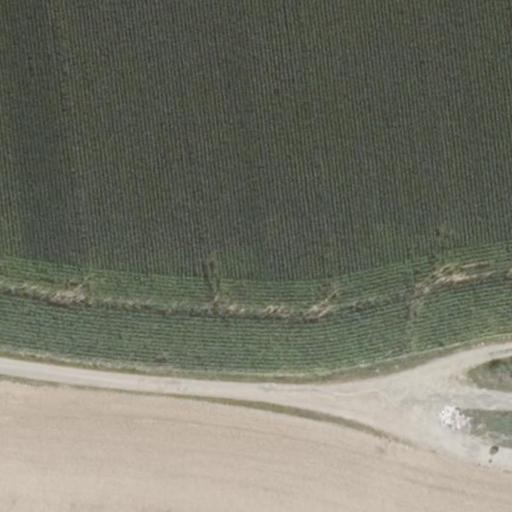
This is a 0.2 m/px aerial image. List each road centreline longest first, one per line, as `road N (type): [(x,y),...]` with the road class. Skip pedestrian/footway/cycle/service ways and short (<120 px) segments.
road 1 (track): [(401,399),(168,387),(0,364)]
road 2 (track): [(401,399),(436,436),(511,461)]
road 3 (track): [(511,351),(431,377),(401,399)]
